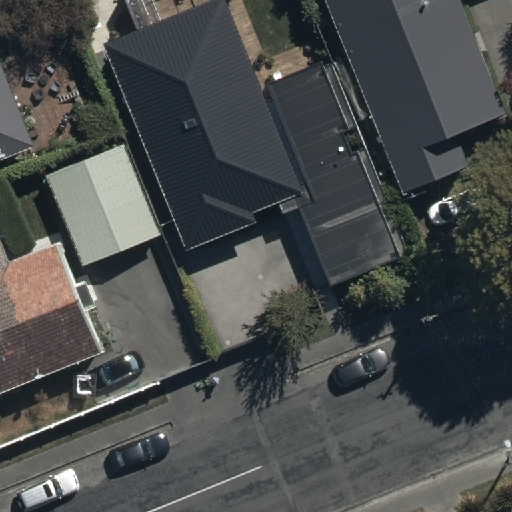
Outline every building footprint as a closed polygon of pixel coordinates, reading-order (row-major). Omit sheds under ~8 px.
[(324,63),(260,89),(223,0),(213,0),(104,44),(186,250),(259,221),(256,213),(295,197),(329,283),(401,254),(324,63)] [(331,0),(410,194),(472,169),(458,134),(508,114),(462,0),(331,0)] [(0,147),(37,132),(0,42),(0,147)] [(46,164),(84,257),(163,225),(125,132),(46,164)] [(0,383),(79,351),(54,290),(30,300),(0,229),(0,228),(0,383)] [(210,250),(180,261),(209,332),(238,320),(210,250)]
